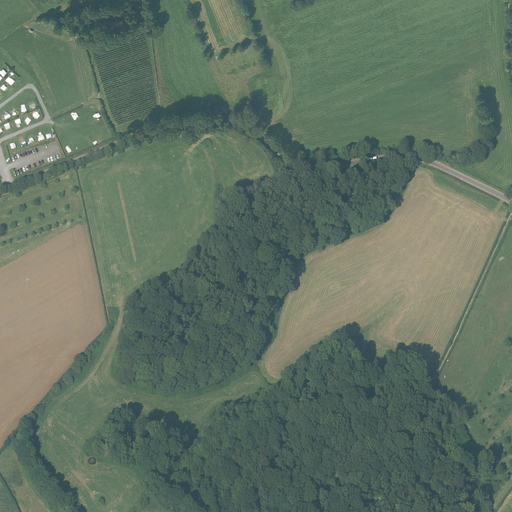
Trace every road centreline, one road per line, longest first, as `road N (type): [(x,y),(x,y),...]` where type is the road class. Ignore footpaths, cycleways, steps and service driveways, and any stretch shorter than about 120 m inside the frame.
road 1 (tertiary): [(0,189),(148,130),(219,119),(256,131),(295,166),(413,157),(511,201)]
road 2 (track): [(294,511),(344,450),(432,382),(511,211)]
